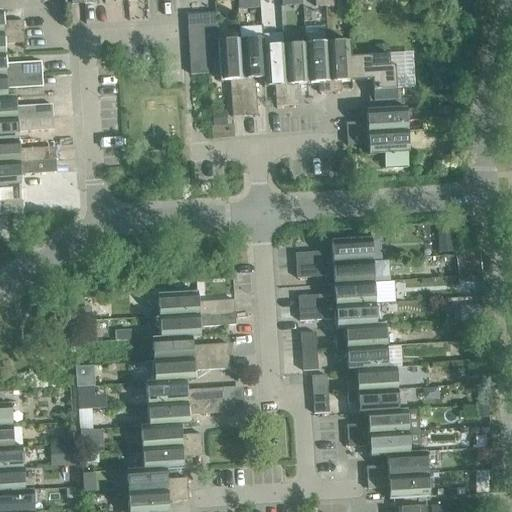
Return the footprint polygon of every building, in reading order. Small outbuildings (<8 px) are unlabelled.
[(257,0),(236,0),(237,10),(258,9),(257,0)] [(185,15),(186,27),(215,25),(214,13),(185,15)] [(0,33),(22,33),(21,22),(0,23),(0,16),(0,33)] [(186,27),(187,39),(216,37),(215,25),(186,27)] [(0,33),(0,55),(2,56),(2,45),(22,44),(22,33),(0,33)] [(187,39),(188,51),(216,49),(216,42),(216,37),(187,39)] [(261,39),(238,41),(243,117),(256,116),(253,84),(251,84),(251,80),(261,79),(262,79),(260,48),(261,48),(261,39)] [(217,61),(218,74),(218,82),(230,81),(230,85),(229,85),(231,117),(243,117),(238,41),(216,42),(216,49),(217,61)] [(348,42),(325,43),(328,93),(340,92),(339,82),(349,82),(348,58),(349,58),(348,42)] [(325,43),(304,45),(306,85),(317,84),(317,94),(328,93),(325,43)] [(304,45),(282,46),(286,107),(297,106),(296,85),(306,85),(304,45)] [(282,46),(261,48),(260,48),(262,79),(261,79),(262,87),(274,87),(275,107),(286,107),(282,46)] [(188,51),(188,63),(217,61),(216,49),(188,51)] [(0,55),(0,77),(40,75),(39,63),(7,65),(7,67),(3,67),(2,56),(0,55)] [(387,56),(349,58),(348,58),(349,82),(371,80),(372,89),(367,89),(368,102),(400,100),(400,88),(394,88),(393,67),(388,67),(387,56)] [(189,76),(218,74),(217,61),(188,63),(189,76)] [(0,99),(5,99),(5,98),(4,88),(9,88),(9,89),(41,88),(40,75),(0,77),(0,99)] [(0,120),(51,118),(50,105),(18,107),(18,109),(14,109),(13,97),(5,98),(5,99),(0,99),(0,120)] [(344,124),(345,135),(405,131),(404,109),(364,111),(365,123),(344,124)] [(225,113),(212,114),(213,127),(226,127),(225,113)] [(0,120),(0,142),(16,142),(15,130),(20,130),(20,132),(52,130),(51,118),(0,120)] [(405,131),(345,135),(346,146),(366,145),(367,156),(382,155),(383,170),(406,169),(405,154),(407,154),(405,131)] [(0,142),(0,164),(54,161),(53,149),(21,150),(21,152),(17,153),(16,142),(0,142)] [(0,164),(0,186),(19,185),(18,174),(22,173),(23,175),(54,173),(54,161),(0,164)] [(21,202),(0,203),(0,215),(9,215),(22,214),(21,202)] [(452,229),(437,230),(438,253),(453,252),(452,229)] [(294,254),(295,267),(371,262),(369,239),(330,242),(330,254),(326,254),(326,252),(294,254)] [(479,254),(455,256),(457,277),(481,275),(479,254)] [(332,275),(332,286),(372,284),(371,262),(295,267),(295,279),(328,277),(328,275),(332,275)] [(297,298),(297,310),(373,305),(372,284),(332,286),(333,297),(329,297),(329,295),(297,298)] [(156,296),(157,318),(233,313),(232,301),(200,303),(200,305),(196,305),(195,293),(156,296)] [(335,330),(343,330),(343,329),(374,327),(374,326),(373,305),(297,310),(298,322),(330,320),(330,318),(334,318),(335,330)] [(482,306),(453,308),(453,321),(484,319),(483,306),(482,306)] [(89,321),(88,308),(72,309),(73,323),(89,321)] [(157,318),(158,339),(158,340),(190,338),(190,339),(198,338),(197,326),(202,326),(202,328),(234,326),(233,313),(157,318)] [(334,340),(335,351),(384,348),(383,325),(374,326),(374,327),(343,329),(343,330),(344,339),(334,340)] [(299,334),(300,344),(314,343),(314,334),(299,334)] [(150,339),(151,362),(227,357),(226,345),(194,347),(194,348),(190,349),(190,339),(190,338),(158,340),(158,339),(150,339)] [(346,373),(354,373),(354,372),(385,370),(385,369),(384,348),(335,351),(335,362),(345,361),(346,373)] [(151,362),(153,383),(153,384),(184,382),(184,383),(192,382),(192,370),(196,370),(196,371),(228,369),(227,357),(151,362)] [(301,363),(301,372),(316,371),(316,362),(301,363)] [(345,384),(346,394),(395,391),(394,368),(385,369),(385,370),(354,372),(354,373),(355,383),(345,384)] [(88,369),(75,369),(76,378),(88,377),(88,369)] [(310,377),(311,386),(326,385),(325,376),(310,377)] [(144,383),(146,406),(221,401),(221,389),(189,391),(189,393),(185,393),(184,383),(184,382),(153,384),(153,383),(144,383)] [(357,416),(365,415),(365,414),(396,412),(396,411),(395,391),(346,394),(347,406),(356,405),(357,416)] [(92,397),(77,397),(77,411),(90,410),(105,410),(104,396),(92,397)] [(146,406),(147,426),(147,427),(178,425),(178,427),(187,426),(186,414),(190,414),(190,416),(222,414),(221,401),(146,406)] [(0,428),(10,427),(9,405),(0,405),(0,428)] [(312,406),(313,415),(328,414),(327,405),(312,406)] [(487,407),(475,407),(475,419),(487,418),(487,407)] [(345,426),(346,437),(418,432),(416,410),(396,411),(396,412),(365,414),(365,415),(366,425),(345,426)] [(139,427),(140,449),(200,446),(199,435),(179,436),(178,427),(178,425),(147,427),(147,426),(139,427)] [(0,449),(11,449),(11,448),(10,427),(0,428),(0,449)] [(368,458),(385,457),(385,456),(408,455),(408,454),(419,453),(418,432),(346,437),(347,448),(367,447),(368,458)] [(72,434),(62,434),(62,444),(72,444),(72,434)] [(72,446),(61,446),(62,467),(73,467),(72,446)] [(140,449),(141,470),(141,471),(164,469),(164,470),(181,469),(181,458),(201,457),(200,446),(140,449)] [(0,471),(21,470),(20,447),(11,448),(11,449),(0,449),(0,471)] [(488,450),(475,450),(476,461),(489,461),(488,450)] [(365,467),(365,479),(426,475),(424,452),(419,453),(408,454),(408,455),(385,456),(385,457),(385,466),(365,467)] [(124,471),(126,494),(186,490),(185,479),(165,480),(164,470),(164,469),(141,471),(141,470),(124,471)] [(0,493),(22,492),(22,491),(21,470),(0,471),(0,493)] [(486,472),(474,472),(475,483),(486,482),(486,472)] [(426,475),(365,479),(366,490),(387,488),(387,500),(427,498),(426,475)] [(0,511),(32,511),(31,490),(22,491),(22,492),(0,493),(0,511)] [(186,490),(126,494),(126,511),(166,511),(166,502),(187,501),(186,490)]
